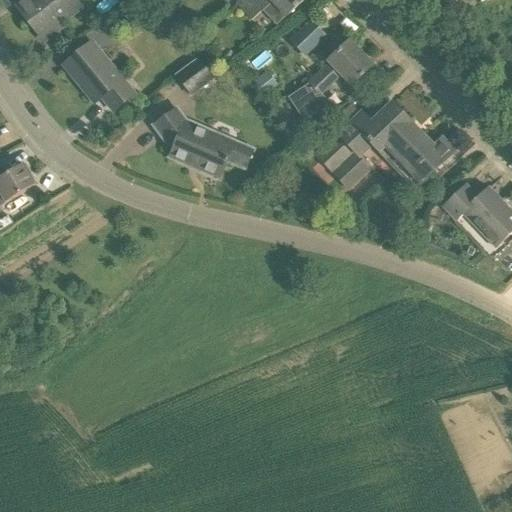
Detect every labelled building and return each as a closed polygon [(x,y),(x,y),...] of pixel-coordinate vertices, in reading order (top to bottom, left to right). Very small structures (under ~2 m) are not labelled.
[(83,8),(76,0),(27,0),(18,7),(43,40),(60,27),(83,8)] [(241,0),(237,4),(253,21),(264,10),(278,25),(287,16),(288,17),(304,0),(241,0)] [(291,41),(305,57),(327,37),(313,21),(291,41)] [(208,49),(216,43),(208,33),(200,39),(208,49)] [(342,75),(353,86),(373,67),(350,42),(330,62),(331,64),(310,84),(321,95),(342,75)] [(78,55),(65,66),(80,85),(96,104),(103,98),(114,112),(135,95),(100,51),(85,64),(78,55)] [(511,84),(511,53),(496,76),(511,86),(511,84)] [(200,57),(175,76),(192,98),(217,79),(200,57)] [(267,72),(255,82),(266,96),(278,87),(267,72)] [(334,112),(325,99),(302,115),(310,128),(334,112)] [(414,126),(393,105),(373,124),(363,114),(318,156),(349,189),(371,168),(360,157),(373,144),(383,155),(414,126)] [(257,150),(183,117),(178,110),(155,127),(168,145),(175,148),(171,158),(220,180),(227,164),(247,172),(257,150)] [(307,126),(299,114),(285,123),(293,135),(307,126)] [(456,153),(443,139),(434,148),(414,126),(383,155),(417,190),(456,153)] [(25,165),(0,179),(0,207),(7,204),(37,186),(25,165)] [(511,211),(490,189),(479,199),(467,186),(444,208),(457,222),(464,215),(496,249),(511,233),(511,211)] [(457,229),(446,217),(431,245),(459,259),(463,252),(477,267),(489,256),(460,227),(457,229)]
